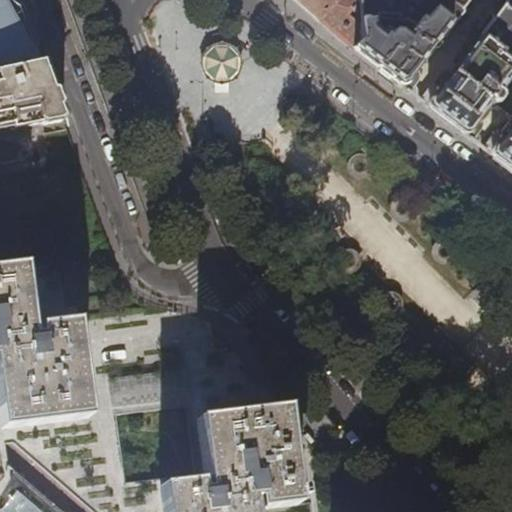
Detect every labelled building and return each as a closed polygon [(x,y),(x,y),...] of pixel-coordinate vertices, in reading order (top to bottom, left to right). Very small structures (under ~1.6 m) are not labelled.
[(22,8),(16,0),(0,0),(0,71),(42,63),(22,8)] [(352,10),(358,13),(357,0),(294,0),(322,23),(352,49),(359,41),(358,27),(346,17),(352,10)] [(511,0),(357,0),(358,13),(358,27),(359,41),(352,49),(400,85),(409,92),(418,79),(419,75),(418,70),(415,68),(428,49),(433,49),(439,40),(438,36),(459,10),(497,8),(438,87),(435,85),(433,84),(428,86),(426,87),(419,100),(448,122),(472,141),(482,125),(483,122),(482,120),(480,118),(478,116),(511,70),(511,0)] [(50,83),(42,63),(0,71),(0,125),(10,123),(11,129),(28,125),(63,118),(50,83)] [(511,120),(503,133),(500,131),(497,131),(495,131),(493,132),(482,148),(511,171),(511,120)] [(0,428),(77,419),(65,324),(27,329),(20,267),(0,269),(0,428)] [(489,282),(469,298),(492,322),(511,305),(489,282)] [(167,486),(170,511),(250,511),(250,507),(284,503),(274,411),(197,419),(205,481),(167,486)] [(0,511),(49,511),(2,471),(0,473),(0,511)]
